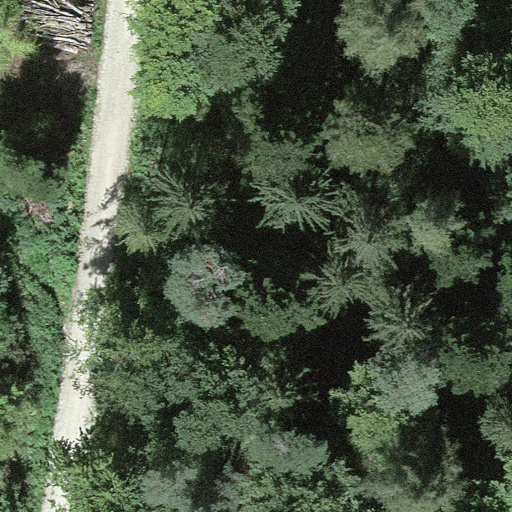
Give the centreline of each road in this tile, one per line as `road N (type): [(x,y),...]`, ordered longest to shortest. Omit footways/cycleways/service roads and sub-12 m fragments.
road 1 (track): [(60,511),(100,253)]
road 2 (track): [(129,0),(100,253)]
